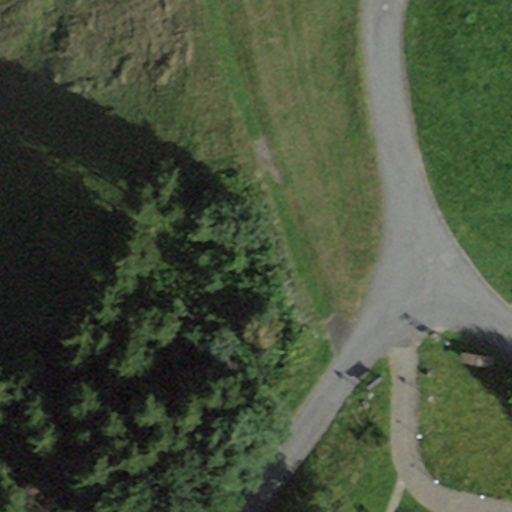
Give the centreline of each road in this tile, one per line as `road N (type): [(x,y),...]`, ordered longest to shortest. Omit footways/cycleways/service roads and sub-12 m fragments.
road 1 (unclassified): [(381,0),(380,45),(418,298)]
road 2 (unclassified): [(242,511),(383,319),(418,298)]
